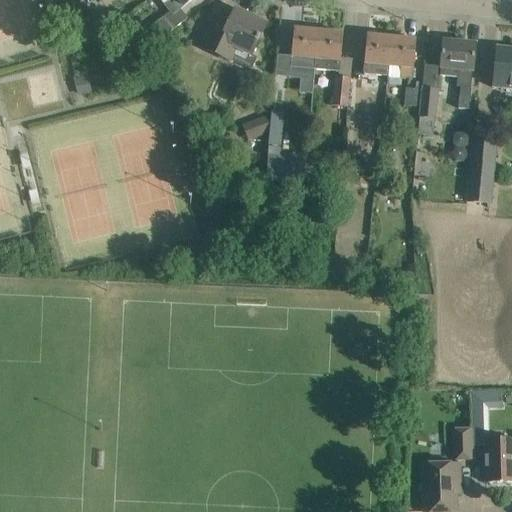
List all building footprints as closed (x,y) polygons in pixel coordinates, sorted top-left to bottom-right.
[(169,0),(163,5),(169,13),(172,17),(180,10),(193,0),(169,0)] [(205,40),(201,48),(228,61),(234,48),(251,56),(257,44),(265,26),(236,12),(236,11),(235,10),(226,29),(214,22),(205,40)] [(161,19),(139,37),(148,48),(149,50),(171,32),(161,19)] [(291,57),(290,68),(302,69),(314,70),(315,60),(318,32),(293,30),(291,50),(291,57)] [(314,70),(314,71),(326,72),(338,73),(339,73),(340,59),(342,35),(318,32),(315,60),(314,70)] [(362,75),(362,81),(368,82),(367,89),(387,91),(388,78),(388,77),(387,77),(391,39),(366,37),(364,57),(364,62),(364,63),(362,75)] [(391,39),(387,77),(388,77),(389,68),(400,69),(399,79),(411,80),(413,61),(415,41),(391,39)] [(440,70),(440,77),(457,79),(457,87),(460,87),(459,101),(469,102),(470,97),(470,90),(471,80),(472,67),(474,47),(443,44),(441,64),(440,70)] [(140,45),(125,57),(131,65),(146,53),(146,52),(140,45)] [(494,69),(492,89),(511,90),(511,50),(496,49),(494,69)] [(88,77),(73,80),(78,97),(92,93),(88,77)] [(335,78),(332,107),(346,108),(349,80),(335,78)] [(352,80),(349,117),(364,119),(367,89),(368,82),(362,81),(352,80)] [(423,91),(420,135),(435,136),(438,92),(423,91)] [(473,143),(468,203),(491,205),(496,145),(473,143)] [(267,153),(265,180),(304,183),(306,156),(280,154),(280,147),(268,146),(267,153)] [(489,407),(471,407),(471,411),(471,436),(489,436),(489,411),(489,407)] [(471,432),(452,432),(452,433),(453,445),(453,460),(457,460),(472,460),(471,432)] [(511,441),(484,442),(485,464),(485,484),(511,483),(511,441)] [(423,484),(419,486),(419,495),(423,497),(423,511),(455,511),(455,483),(459,483),(459,466),(457,466),(422,467),(423,484)]
